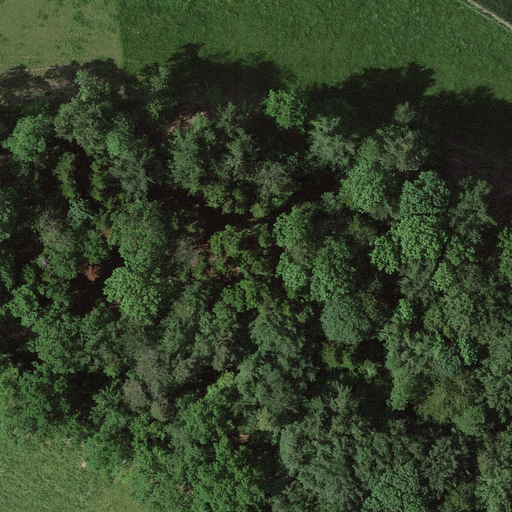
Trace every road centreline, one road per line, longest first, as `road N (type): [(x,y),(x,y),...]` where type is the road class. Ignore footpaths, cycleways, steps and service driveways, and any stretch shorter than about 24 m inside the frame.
road 1 (track): [(511,383),(419,396),(166,332),(47,326)]
road 2 (track): [(47,326),(88,364),(222,410),(308,452),(387,506),(440,502),(443,511)]
